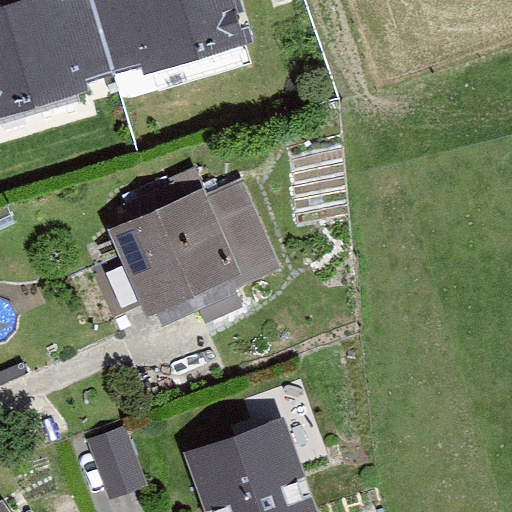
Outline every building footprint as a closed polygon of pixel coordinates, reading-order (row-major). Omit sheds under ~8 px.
[(73,0),(41,0),(0,11),(0,119),(84,91),(100,74),(73,0)] [(233,0),(90,0),(112,81),(243,49),(233,0)] [(204,192),(107,235),(152,338),(202,316),(206,326),(242,310),(234,292),(280,272),(242,187),(208,202),(204,192)] [(316,511),(281,413),(180,455),(200,511),(316,511)] [(129,427),(85,441),(107,504),(150,489),(129,427)]
